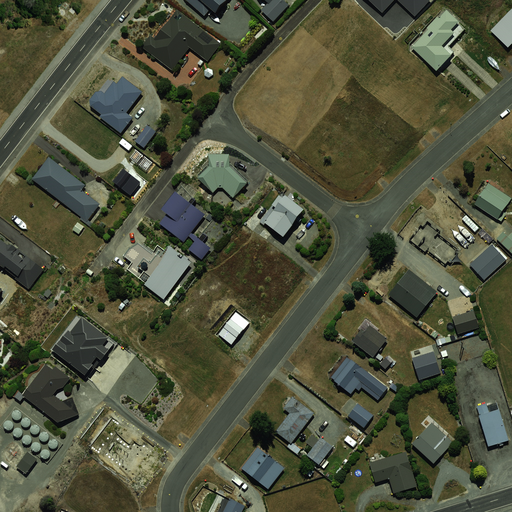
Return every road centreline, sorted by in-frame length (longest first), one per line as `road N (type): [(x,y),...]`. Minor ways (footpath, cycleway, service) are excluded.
road 1 (residential): [(170,511),(179,473),(361,237)]
road 2 (residential): [(361,237),(396,193),(511,93)]
road 3 (residential): [(85,279),(210,120)]
road 4 (primary): [(0,154),(121,0)]
road 5 (residential): [(210,120),(267,154),(361,237)]
road 6 (residential): [(210,120),(316,0)]
